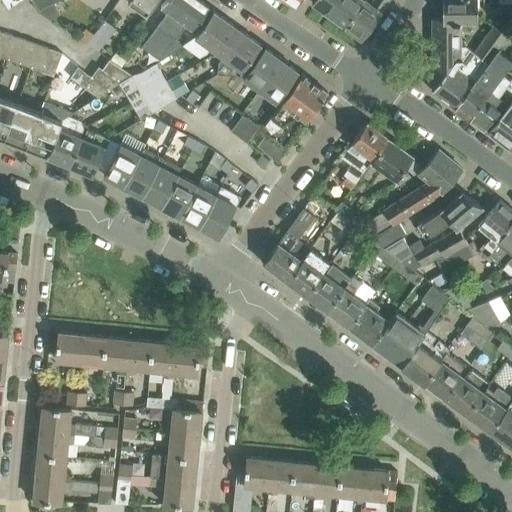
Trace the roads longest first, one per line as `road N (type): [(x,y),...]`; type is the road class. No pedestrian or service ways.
road 1 (residential): [(511,492),(252,303)]
road 2 (residential): [(58,198),(39,245),(13,511)]
road 3 (residential): [(221,282),(364,78)]
road 4 (residential): [(211,511),(231,336),(252,303)]
road 5 (residential): [(221,282),(58,198)]
road 6 (unclassified): [(511,183),(364,78)]
road 7 (unclassified): [(248,0),(364,78)]
